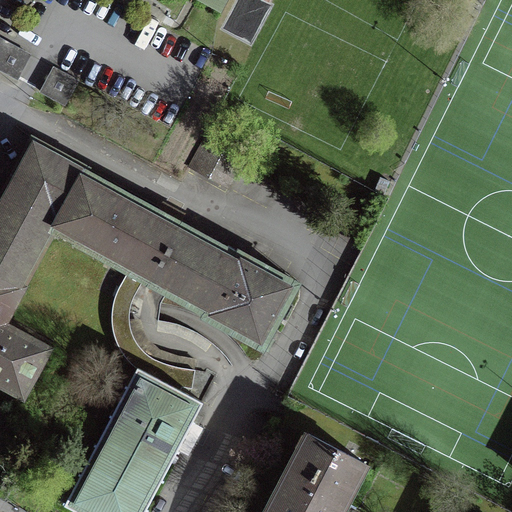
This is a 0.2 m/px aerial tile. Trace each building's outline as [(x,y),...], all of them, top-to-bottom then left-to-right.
[(201,0),(218,9),(222,0),(201,0)] [(0,69),(16,78),(29,54),(0,38),(0,69)] [(76,80),(53,68),(41,91),(64,103),(76,80)] [(206,134),(189,164),(229,187),(247,157),(206,134)] [(0,323),(3,325),(4,323),(54,232),(87,172),(89,167),(60,152),(33,137),(0,196),(0,323)] [(146,282),(179,222),(175,220),(87,172),(54,232),(128,272),(142,280),(146,282)] [(179,222),(146,282),(204,314),(203,315),(263,348),(271,332),(298,284),(238,251),(237,254),(179,222)] [(138,289),(142,280),(128,272),(126,276),(121,285),(116,298),(114,308),(113,321),(116,335),(122,348),(129,359),(137,366),(181,388),(182,386),(186,386),(188,369),(179,366),(168,363),(159,360),(150,355),(143,349),(136,340),(132,331),(130,320),(130,308),(133,298),(138,289)] [(49,348),(4,323),(3,325),(0,323),(0,383),(22,396),(49,348)] [(80,511),(144,511),(203,400),(181,388),(137,366),(65,504),(80,511)] [(268,511),(270,511),(343,511),(345,510),(348,504),(345,502),(365,463),(308,434),(268,511)]
